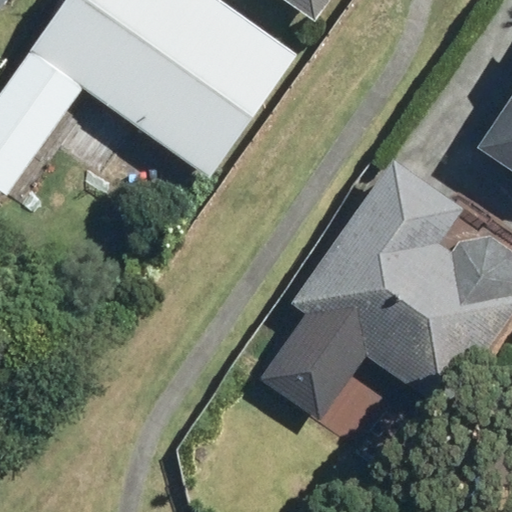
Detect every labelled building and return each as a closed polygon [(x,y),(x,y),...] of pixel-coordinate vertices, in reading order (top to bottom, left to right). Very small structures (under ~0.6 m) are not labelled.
[(69,0),(0,103),(0,193),(11,201),(84,93),(216,180),(303,51),(227,0),(69,0)] [(19,0),(0,0),(0,5),(11,13),(19,0)] [(283,0),(323,27),(341,0),(283,0)] [(511,99),(483,143),(511,162),(511,99)] [(511,317),(511,241),(495,230),(462,235),(455,246),(445,239),(469,206),(399,156),(297,298),(310,308),(260,377),(323,421),(372,353),(447,407),(511,317)]
